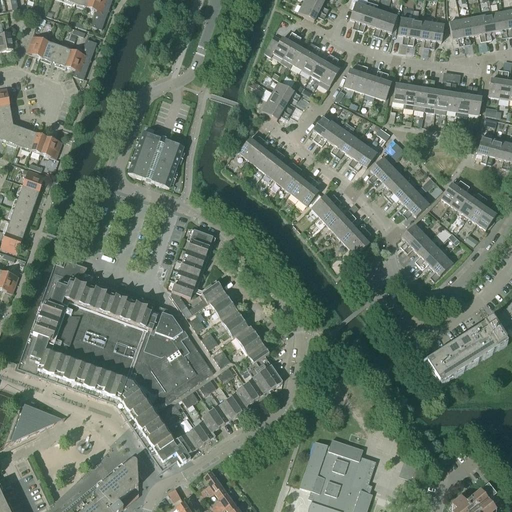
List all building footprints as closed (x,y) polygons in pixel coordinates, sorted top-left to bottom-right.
[(17,12),(16,4),(14,0),(9,0),(11,13),(17,12)] [(62,0),(62,2),(67,4),(74,7),(81,9),(85,11),(89,0),(62,0)] [(89,0),(85,11),(88,12),(95,14),(97,10),(100,0),(89,0)] [(100,0),(97,10),(107,14),(112,0),(100,0)] [(322,9),(324,4),(315,0),(305,0),(302,5),(326,17),(328,12),(322,9)] [(370,29),(375,12),(377,8),(367,4),(365,9),(357,34),(362,35),(364,28),(370,29)] [(323,22),(326,17),(302,5),(297,16),(314,24),(316,19),(323,22)] [(357,34),(365,9),(354,6),(349,23),(354,24),(352,32),(357,34)] [(95,14),(90,29),(101,33),(107,14),(97,10),(95,14)] [(378,40),(386,16),(375,12),(370,29),(374,31),(372,38),(378,40)] [(510,32),(511,31),(511,13),(502,15),(507,40),(511,39),(510,32)] [(501,41),(507,40),(502,15),(491,17),(494,35),(500,34),(501,41)] [(391,36),(396,19),(386,16),(378,40),(382,42),(385,34),(391,36)] [(489,36),(494,35),(491,17),(480,19),(485,45),(491,43),(489,36)] [(480,46),(485,45),(480,19),(470,21),(473,39),(479,38),(480,46)] [(407,48),(411,22),(400,21),(397,39),(403,39),(402,47),(407,48)] [(468,40),(473,39),(470,21),(459,23),(464,49),(470,48),(468,40)] [(419,42),(422,24),(411,22),(407,48),(412,49),(413,41),(419,42)] [(458,50),(464,49),(459,23),(448,26),(452,43),(457,42),(458,50)] [(428,51),(432,26),(422,24),(419,42),(424,43),(423,50),(428,51)] [(9,36),(3,38),(1,27),(0,26),(0,54),(12,52),(9,36)] [(441,46),(443,28),(432,26),(428,51),(433,52),(434,45),(441,46)] [(282,62),(295,38),(291,36),(286,44),(281,41),(280,42),(273,39),(263,56),(270,60),(272,56),(282,62)] [(291,67),(300,52),(296,49),(300,41),(295,38),(282,62),(280,66),(289,71),(291,67)] [(41,62),(47,45),(32,39),(26,56),(41,62)] [(89,64),(96,46),(85,42),(80,57),(78,61),(89,64)] [(65,70),(71,53),(57,48),(47,45),(41,62),(51,65),(55,67),(65,70)] [(301,73),(314,49),(310,47),(305,55),(300,52),(291,67),(301,73)] [(310,78),(319,62),(315,60),(319,52),(314,49),(301,73),(310,78)] [(74,74),(78,61),(80,57),(71,53),(65,70),(74,74)] [(320,83),(333,60),(329,57),(324,65),(319,62),(310,78),(320,83)] [(320,83),(318,87),(327,93),(338,73),(334,71),(338,63),(333,60),(320,83)] [(83,83),(89,64),(78,61),(74,74),(72,79),(83,83)] [(354,93),(361,69),(357,67),(354,74),(348,73),(343,90),(354,93)] [(364,78),(367,70),(361,69),(354,93),(364,97),(369,79),(364,78)] [(498,101),(502,74),(497,73),(495,83),(490,82),(487,100),(498,101)] [(374,100),(382,75),(377,74),(375,81),(369,79),(364,97),(374,100)] [(506,85),(508,75),(502,74),(498,101),(508,103),(511,85),(506,85)] [(385,103),(390,86),(385,84),(387,77),(382,75),(374,100),(385,103)] [(402,107),(406,80),(401,79),(400,88),(394,87),(391,105),(402,107)] [(413,112),(416,90),(411,90),(412,81),(406,80),(402,107),(402,111),(413,112)] [(423,114),(428,83),(423,82),(421,91),(416,90),(413,112),(423,114)] [(434,116),(437,94),(432,93),(433,84),(428,83),(423,114),(434,116)] [(445,114),(450,86),(444,85),(443,95),(437,94),(434,116),(445,117),(446,114),(445,114)] [(297,104),(299,99),(277,86),(272,96),(287,104),(290,100),(297,104)] [(456,115),(459,97),(454,96),(455,87),(450,86),(445,114),(446,114),(456,115)] [(467,117),(471,89),(466,89),(464,98),(459,97),(456,115),(456,119),(466,121),(467,117)] [(471,89),(467,117),(478,119),(481,100),(475,100),(477,90),(471,89)] [(8,106),(7,97),(6,94),(6,91),(0,92),(0,108),(9,107),(8,106)] [(284,109),(287,104),(272,96),(266,105),(288,118),(291,113),(284,109)] [(286,123),(288,118),(266,105),(261,114),(276,123),(279,119),(286,123)] [(10,116),(9,107),(0,108),(0,142),(6,145),(12,128),(11,122),(11,121),(11,118),(10,116)] [(317,146),(332,125),(323,119),(312,133),(317,137),(312,143),(317,146)] [(483,121),(483,125),(491,127),(490,129),(494,130),(495,128),(496,124),(484,121),(483,121)] [(330,146),(340,131),(332,125),(317,146),(321,149),(326,143),(330,146)] [(30,154),(36,136),(28,133),(23,132),(12,128),(6,145),(17,149),(22,151),(30,154)] [(335,159),(349,137),(340,131),(330,146),(335,149),(330,155),(335,159)] [(162,138),(161,142),(142,135),(127,177),(168,192),(183,150),(165,144),(166,140),(162,138)] [(40,157),(46,140),(41,138),(37,137),(36,136),(30,154),(31,154),(40,157)] [(348,158),(358,144),(349,137),(335,159),(339,162),(343,155),(348,158)] [(247,163),(263,142),(258,139),(254,145),(249,142),(238,156),(247,163)] [(485,167),(491,142),(480,139),(476,156),(482,158),(480,165),(485,167)] [(55,163),(61,145),(47,140),(46,140),(40,157),(41,157),(55,163)] [(262,152),(267,146),(263,142),(247,163),(256,169),(266,155),(262,152)] [(497,162),(502,145),(491,142),(485,167),(490,168),(492,160),(497,162)] [(352,171),(367,150),(358,144),(348,158),(352,161),(348,168),(352,171)] [(506,172),(511,148),(511,147),(502,145),(497,162),(502,163),(500,171),(506,172)] [(366,171),(376,156),(367,150),(352,171),(357,174),(361,168),(366,171)] [(398,152),(391,159),(396,163),(404,155),(400,150),(398,152)] [(264,176),(280,156),(275,152),(271,158),(266,155),(256,169),(264,176)] [(279,165),(284,159),(280,156),(264,176),(273,182),(283,169),(279,165)] [(372,187),(390,169),(382,161),(369,173),(373,177),(368,183),(372,187)] [(281,189),(297,169),(293,166),(288,172),(283,169),(273,182),(281,189)] [(296,179),(301,172),(297,169),(281,189),(289,196),(300,182),(296,179)] [(385,189),(397,177),(390,169),(372,187),(375,191),(381,185),(385,189)] [(38,195),(44,180),(27,173),(21,189),(38,195)] [(387,202),(405,184),(397,177),(385,189),(388,193),(383,198),(387,202)] [(298,202),(314,182),(310,179),(305,185),(300,182),(289,196),(298,202)] [(433,186),(429,181),(425,185),(430,190),(433,186)] [(313,192),(318,186),(314,182),(298,202),(307,209),(317,195),(313,192)] [(400,205),(413,192),(405,184),(387,202),(391,206),(396,201),(400,205)] [(449,208),(464,187),(459,184),(455,190),(450,187),(440,202),(449,208)] [(464,196),(468,190),(464,187),(449,208),(458,214),(468,199),(464,196)] [(33,211),(38,195),(21,189),(16,205),(14,211),(13,212),(30,219),(33,211)] [(402,218),(420,200),(413,192),(400,205),(404,208),(398,214),(402,218)] [(467,220),(482,199),(477,196),(473,203),(468,199),(458,214),(467,220)] [(318,219),(337,202),(333,198),(327,203),(323,199),(310,211),(318,219)] [(482,209),(486,203),(482,199),(467,220),(476,226),(486,212),(482,209)] [(415,220),(428,208),(420,200),(402,218),(406,221),(411,216),(415,220)] [(335,211),(340,206),(337,202),(318,219),(325,227),(338,215),(335,211)] [(485,233),(499,212),(495,209),(490,215),(486,212),(476,226),(485,233)] [(27,226),(30,219),(13,212),(10,220),(5,236),(22,242),(27,226)] [(333,235),(351,218),(348,214),(342,219),(338,215),(325,227),(333,235)] [(349,227),(355,222),(351,218),(333,235),(340,243),(353,231),(349,227)] [(403,253),(421,235),(413,227),(401,240),(404,244),(399,249),(403,253)] [(347,251),(366,234),(362,230),(357,235),(353,231),(340,243),(347,251)] [(181,298),(190,302),(212,239),(193,233),(171,295),(172,295),(177,297),(181,298)] [(364,243),(370,238),(366,234),(347,251),(355,259),(368,247),(364,243)] [(416,256),(429,243),(421,235),(403,253),(407,257),(412,252),(416,256)] [(18,252),(22,242),(5,236),(1,246),(0,248),(0,251),(2,253),(6,254),(9,255),(13,256),(16,258),(18,252)] [(418,269),(436,251),(429,243),(416,256),(419,259),(414,265),(418,269)] [(431,271),(444,259),(436,251),(418,269),(422,273),(427,267),(431,271)] [(433,285),(451,267),(444,259),(431,271),(434,275),(429,280),(433,285)] [(154,308),(154,307),(91,285),(82,282),(86,271),(72,266),(65,263),(62,270),(54,267),(19,365),(16,372),(115,408),(161,475),(176,465),(179,468),(190,461),(188,458),(180,447),(176,450),(153,417),(212,376),(179,327),(178,328),(167,312),(160,310),(154,308)] [(0,291),(12,296),(18,279),(2,274),(0,279),(0,291)] [(208,306),(224,295),(216,283),(204,292),(205,294),(199,298),(202,303),(205,308),(208,306)] [(214,315),(230,304),(224,295),(208,306),(214,315)] [(183,305),(180,301),(174,305),(177,309),(183,305)] [(220,323),(236,313),(230,304),(214,315),(220,323)] [(180,313),(186,309),(183,305),(177,309),(180,313)] [(191,317),(188,312),(186,309),(180,313),(186,321),(191,317)] [(511,340),(511,309),(500,325),(495,321),(482,330),(483,332),(426,368),(438,387),(504,345),(500,340),(507,336),(511,340)] [(227,332),(242,322),(236,313),(220,323),(227,332)] [(192,330),(200,324),(196,319),(188,324),(192,330)] [(235,340),(250,329),(248,330),(242,322),(227,332),(233,341),(235,340)] [(195,336),(204,330),(200,324),(192,330),(195,336)] [(241,349),(256,338),(250,329),(235,340),(241,349)] [(204,348),(214,341),(210,336),(200,342),(204,348)] [(247,358),(262,347),(256,338),(241,349),(247,358)] [(207,353),(217,347),(214,341),(204,348),(207,353)] [(268,364),(264,359),(268,356),(262,347),(247,358),(253,366),(246,371),(250,376),(268,364)] [(216,366),(226,359),(222,353),(212,360),(216,366)] [(220,371),(229,364),(226,359),(216,366),(220,371)] [(282,384),(271,369),(253,381),(264,396),(282,384)] [(234,379),(228,370),(223,374),(228,382),(234,379)] [(228,382),(223,374),(217,378),(222,386),(228,382)] [(264,396),(253,381),(245,387),(255,402),(264,396)] [(216,391),(210,383),(205,386),(211,394),(216,391)] [(211,394),(205,386),(199,390),(205,399),(211,394)] [(255,402),(245,387),(236,393),(246,409),(255,402)] [(248,411),(246,409),(236,393),(235,393),(236,395),(228,401),(239,417),(248,411)] [(198,403),(192,395),(187,398),(193,407),(198,403)] [(193,407),(187,398),(181,402),(187,411),(193,407)] [(239,417),(228,401),(219,407),(230,423),(239,417)] [(180,415),(174,407),(169,410),(175,419),(180,415)] [(230,423),(219,407),(210,413),(221,429),(230,423)] [(15,444),(62,422),(24,408),(11,443),(15,444)] [(175,419),(169,410),(159,417),(164,424),(168,421),(169,423),(175,419)] [(221,429),(210,413),(201,419),(212,435),(221,429)] [(215,439),(212,435),(201,419),(201,420),(203,424),(195,430),(206,445),(215,439)] [(206,445),(195,430),(186,436),(197,451),(206,445)] [(197,451),(186,436),(177,442),(180,447),(188,458),(197,451)] [(304,475),(299,491),(311,495),(313,496),(310,506),(307,511),(366,511),(371,498),(372,498),(365,495),(375,465),(368,463),(360,460),(360,459),(362,453),(361,454),(347,449),(347,448),(346,448),(332,444),(332,443),(331,443),(329,449),(314,445),(315,446),(310,460),(309,460),(310,461),(305,475),(304,475)] [(121,511),(138,499),(136,475),(136,466),(136,465),(135,464),(134,463),(133,463),(131,463),(71,511),(121,511)] [(199,501),(198,501),(201,505),(202,505),(213,496),(214,496),(221,490),(210,475),(203,480),(203,481),(209,488),(200,495),(202,497),(202,498),(199,501)] [(460,499),(450,507),(454,511),(494,511),(492,510),(500,503),(487,487),(487,488),(465,505),(460,499)] [(224,511),(225,511),(232,506),(232,505),(222,492),(221,490),(214,496),(215,498),(217,501),(220,504),(211,510),(212,511),(224,511)] [(174,492),(168,496),(172,502),(173,505),(180,501),(175,492),(174,492)]
